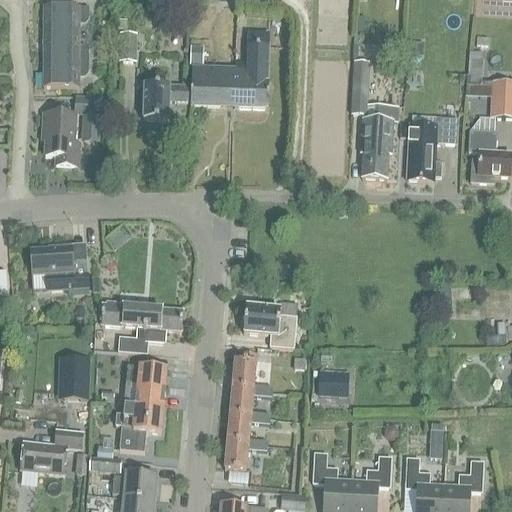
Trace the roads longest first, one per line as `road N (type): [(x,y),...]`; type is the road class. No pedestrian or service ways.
road 1 (residential): [(195,219),(235,200),(511,203)]
road 2 (residential): [(187,511),(212,258),(195,219)]
road 3 (residential): [(13,214),(22,91),(15,0)]
road 4 (residential): [(195,219),(163,210),(13,214)]
